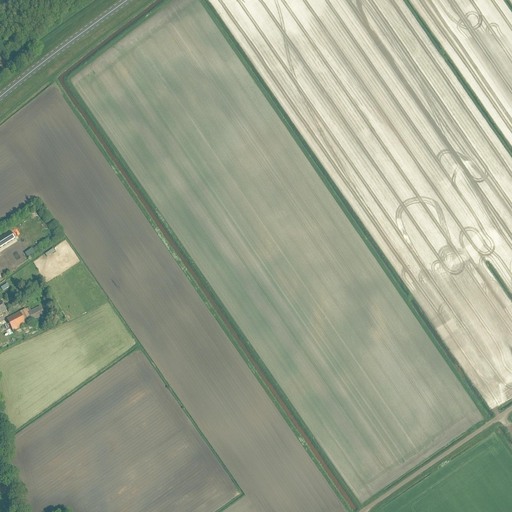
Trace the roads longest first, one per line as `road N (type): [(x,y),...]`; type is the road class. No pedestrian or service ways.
road 1 (unclassified): [(361,511),(511,407)]
road 2 (primary): [(0,97),(127,0)]
